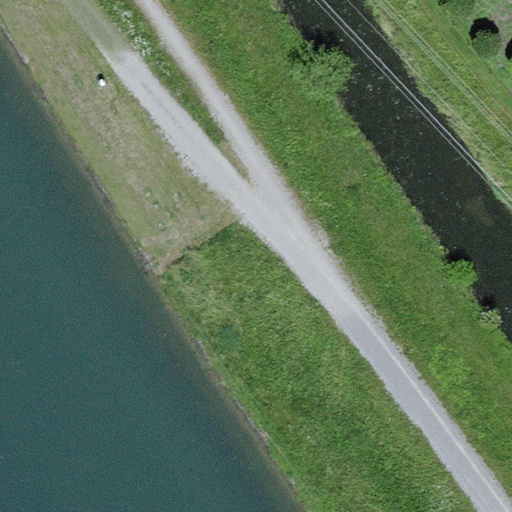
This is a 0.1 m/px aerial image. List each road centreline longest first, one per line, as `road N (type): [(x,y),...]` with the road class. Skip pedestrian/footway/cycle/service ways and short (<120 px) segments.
road 1 (track): [(145,0),(251,151),(294,243),(493,511)]
road 2 (track): [(67,0),(227,187),(294,243)]
